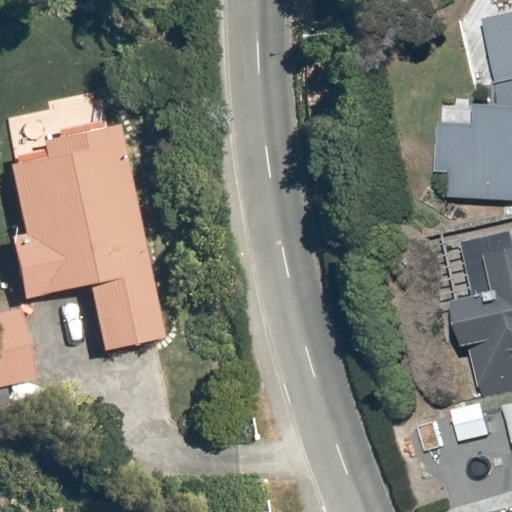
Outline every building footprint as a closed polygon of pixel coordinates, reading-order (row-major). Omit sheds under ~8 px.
[(511,18),(501,22),(504,108),(448,110),(450,176),(460,176),(461,202),(511,199),(511,18)] [(132,123),(107,127),(101,88),(52,96),(54,109),(12,115),(20,162),(16,163),(27,237),(20,238),(29,301),(94,292),(103,356),(166,346),(132,123)] [(511,236),(459,244),(468,314),(476,313),(487,393),(511,389),(511,236)] [(2,294),(0,294),(0,393),(47,383),(31,310),(7,315),(2,294)] [(454,405),(456,414),(422,421),(427,443),(491,431),(488,414),(485,399),(454,405)]
